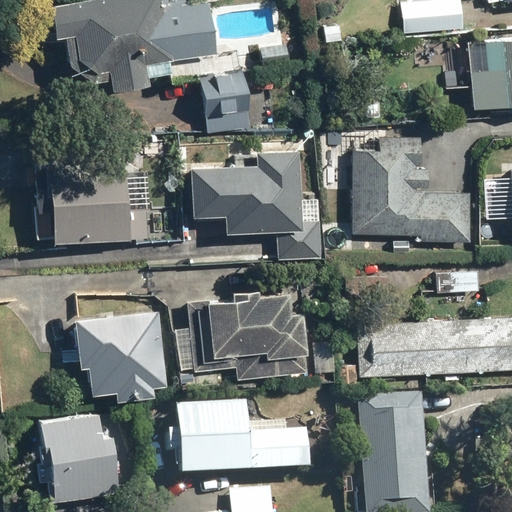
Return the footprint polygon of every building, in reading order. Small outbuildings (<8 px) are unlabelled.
[(39,39),(54,36),(62,88),(162,74),(150,0),(81,0),(35,7),(39,39)] [(440,0),(395,3),(397,32),(456,28),(453,0),(440,0)] [(246,48),(248,62),(280,57),(278,42),(246,48)] [(511,42),(463,44),(465,106),(511,104),(511,42)] [(188,75),(192,113),(238,108),(234,70),(188,75)] [(340,219),(349,220),(348,235),(456,241),(459,196),(417,193),(419,155),(346,150),(340,219)] [(309,221),(287,222),(285,151),(248,152),(248,167),(229,168),(229,166),(178,168),(180,218),(214,217),(214,234),(258,233),(258,229),(269,229),(271,260),(312,258),(309,221)] [(36,165),(36,243),(117,243),(117,165),(36,165)] [(511,167),(503,168),(506,243),(511,242),(511,167)] [(428,273),(428,292),(473,292),(473,273),(428,273)] [(219,296),(219,298),(191,300),(196,368),(227,366),(229,379),(300,372),(289,314),(276,314),(277,294),(246,293),(219,296)] [(73,397),(156,387),(147,313),(64,322),(73,397)] [(511,315),(349,323),(352,376),(511,368),(511,315)] [(417,511),(415,396),(351,398),(353,511),(417,511)] [(295,428),(239,432),(237,406),(166,411),(167,432),(162,432),(165,479),(297,471),(295,428)] [(28,424),(38,504),(106,495),(97,416),(28,424)] [(224,492),(225,511),(264,511),(263,490),(224,492)]
